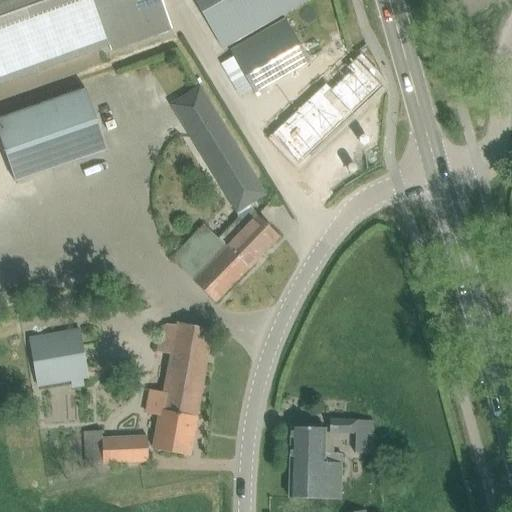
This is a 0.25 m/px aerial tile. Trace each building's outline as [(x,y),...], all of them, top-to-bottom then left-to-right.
[(0,0),(0,82),(108,43),(110,51),(172,29),(161,0),(0,0)] [(194,0),(222,49),(308,0),(194,0)] [(310,61),(286,18),(229,50),(233,57),(220,64),(239,97),(252,89),(254,93),(310,61)] [(274,134),(300,162),(383,84),(357,57),(349,65),(347,63),(326,83),(329,87),(306,109),(286,128),(283,125),(274,134)] [(266,191),(199,88),(172,106),(238,208),(266,191)] [(86,90),(0,119),(0,139),(15,182),(107,150),(86,90)] [(193,281),(200,289),(215,303),(279,237),(257,215),(246,226),(238,218),(218,238),(227,247),(193,281)] [(193,281),(227,247),(218,238),(205,224),(170,259),(193,281)] [(160,416),(157,429),(153,449),(189,456),(213,329),(177,322),(176,325),(164,323),(159,352),(171,354),(164,393),(150,390),(146,413),(160,416)] [(88,378),(80,327),(28,336),(37,386),(88,378)] [(329,433),(355,434),(355,454),(371,454),(372,421),(330,420),(329,433)] [(289,498),(309,499),(340,500),(342,454),(324,454),(325,428),(291,427),(289,498)] [(147,437),(127,438),(102,439),(102,431),(85,431),(87,465),(148,462),(147,437)]
